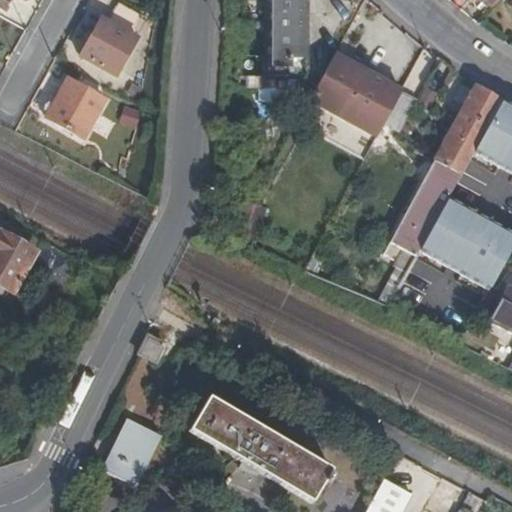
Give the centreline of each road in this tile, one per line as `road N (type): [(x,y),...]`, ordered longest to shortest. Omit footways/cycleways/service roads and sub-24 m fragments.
road 1 (unclassified): [(21,511),(58,459),(176,224)]
road 2 (residential): [(176,224),(198,0)]
road 3 (secondary): [(399,0),(511,80)]
